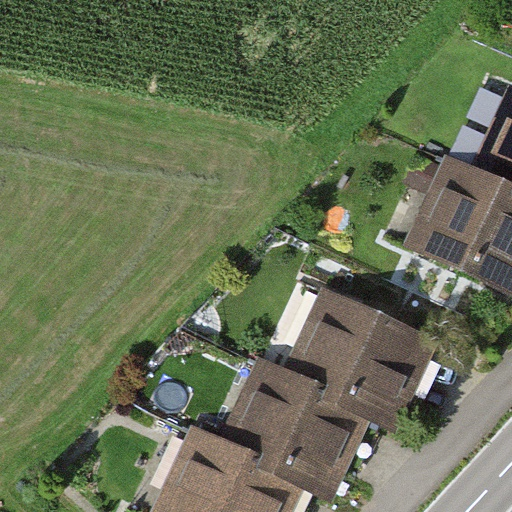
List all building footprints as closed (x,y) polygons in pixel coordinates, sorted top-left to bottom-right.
[(511,111),(485,171),(511,182),(511,111)] [(511,184),(446,155),(408,240),(511,286),(511,184)] [(327,293),(293,368),(406,418),(439,343),(327,293)] [(265,358),(231,433),(344,483),(378,409),(265,358)] [(190,417),(149,509),(154,511),(315,511),(330,479),(190,417)]
